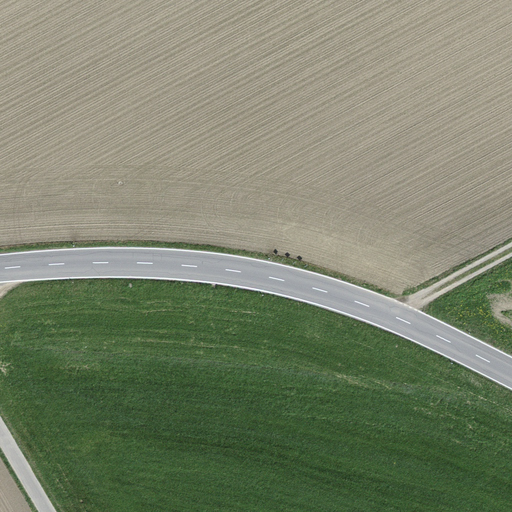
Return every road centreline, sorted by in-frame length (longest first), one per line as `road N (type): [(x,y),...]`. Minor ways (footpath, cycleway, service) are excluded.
road 1 (secondary): [(511,374),(363,304),(219,267),(105,262),(0,271)]
road 2 (track): [(511,248),(423,295),(405,322)]
